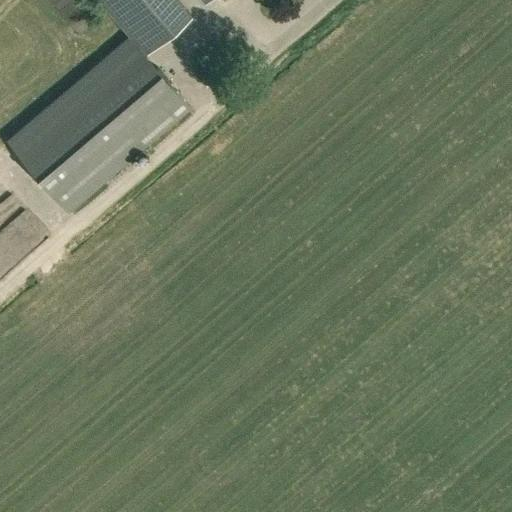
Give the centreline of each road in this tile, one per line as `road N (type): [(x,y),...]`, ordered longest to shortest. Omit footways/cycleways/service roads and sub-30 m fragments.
road 1 (unclassified): [(329,0),(151,160)]
road 2 (track): [(4,159),(69,232),(0,291)]
